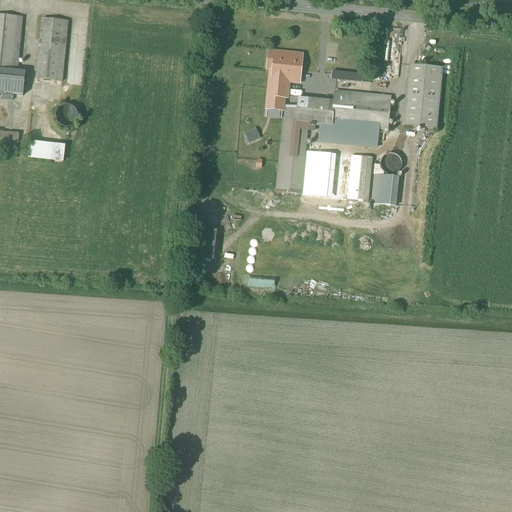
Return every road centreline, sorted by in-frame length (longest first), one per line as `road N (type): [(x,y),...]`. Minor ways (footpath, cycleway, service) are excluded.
road 1 (track): [(151,511),(198,0)]
road 2 (tertiary): [(230,0),(511,27)]
